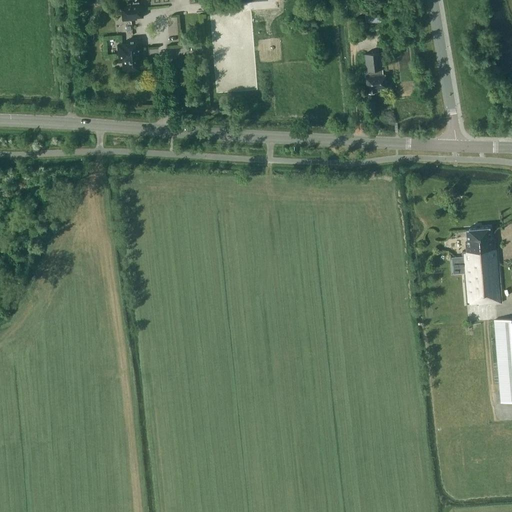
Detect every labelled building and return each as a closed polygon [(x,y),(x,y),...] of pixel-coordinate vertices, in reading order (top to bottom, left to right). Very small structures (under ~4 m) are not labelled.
[(367,8),(366,1),(355,2),(356,9),(367,8)] [(123,15),(123,20),(131,20),(132,20),(136,19),(136,17),(143,17),(142,7),(142,3),(127,4),(122,4),(122,9),(123,15)] [(365,22),(380,21),(380,13),(365,14),(365,22)] [(128,40),(129,45),(119,45),(120,59),(120,62),(121,62),(123,61),(124,67),(124,70),(127,70),(138,69),(138,64),(137,59),(137,55),(141,54),(140,49),(140,48),(140,39),(133,40),(132,40),(128,40)] [(380,52),(365,53),(366,70),(364,70),(365,77),(366,77),(367,92),(376,91),(376,88),(386,87),(385,74),(381,74),(380,69),(382,69),(380,52)] [(466,304),(476,303),(476,305),(501,303),(497,248),(495,249),(494,238),(491,238),(490,227),(466,229),(467,242),(465,242),(466,251),(462,251),(466,304)] [(511,318),(494,320),(501,402),(511,400),(511,318)]
